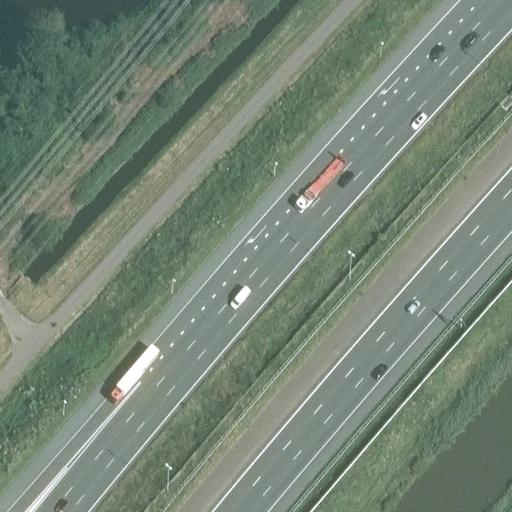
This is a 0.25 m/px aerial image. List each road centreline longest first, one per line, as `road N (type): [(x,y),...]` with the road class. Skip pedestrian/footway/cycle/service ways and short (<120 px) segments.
road 1 (motorway): [(511,3),(161,390)]
road 2 (motorway): [(242,511),(511,207)]
road 3 (motorway): [(161,390),(37,511)]
road 4 (motorway): [(161,390),(64,511)]
